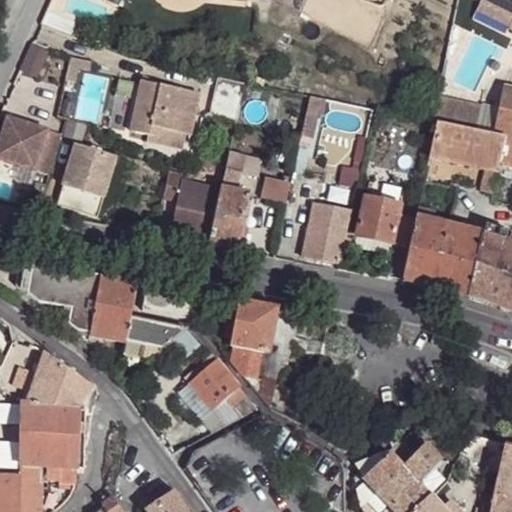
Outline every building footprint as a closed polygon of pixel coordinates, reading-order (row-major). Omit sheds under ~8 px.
[(511,0),(481,0),(481,2),(511,17),(511,23),(510,28),(511,29),(511,0)] [(477,11),(510,28),(511,23),(511,17),(481,2),(477,11)] [(91,71),(93,63),(71,58),(66,82),(75,84),(78,68),(91,71)] [(200,96),(143,82),(131,132),(150,137),(160,138),(162,131),(191,138),(200,96)] [(511,89),(503,87),(494,130),(511,134),(511,89)] [(320,99),(310,97),(302,134),(313,137),(320,99)] [(433,121),(477,130),(482,107),(438,98),(433,121)] [(62,136),(7,119),(0,140),(0,160),(50,176),(62,136)] [(493,135),(438,123),(426,182),(433,184),(439,159),(487,171),(483,190),(492,192),(498,165),(504,137),(493,135)] [(160,138),(150,137),(149,142),(187,152),(191,138),(162,131),(160,138)] [(498,165),(511,168),(511,138),(504,137),(498,165)] [(76,146),(58,207),(98,219),(117,159),(76,146)] [(227,169),(238,171),(242,172),(245,154),(231,151),(227,169)] [(252,155),(245,154),(242,172),(249,172),(252,155)] [(225,174),(224,180),(235,182),(238,171),(227,169),(225,174)] [(170,239),(209,246),(221,191),(182,182),(184,176),(169,173),(164,200),(178,202),(170,239)] [(262,198),(287,203),(292,181),(267,176),(262,198)] [(209,246),(239,252),(250,194),(222,188),(222,191),(209,246)] [(392,245),(399,216),(401,206),(367,198),(358,237),(392,245)] [(342,266),(351,213),(316,207),(305,260),(342,266)] [(410,249),(403,283),(434,290),(447,227),(435,224),(437,214),(419,210),(416,220),(410,249)] [(410,249),(416,220),(399,216),(392,245),(410,249)] [(468,232),(447,227),(434,290),(454,296),(468,232)] [(454,296),(468,299),(482,236),(468,232),(454,296)] [(482,236),(468,299),(500,309),(511,253),(511,245),(507,244),(503,242),(482,236)] [(390,255),(392,245),(358,237),(356,247),(390,255)] [(511,253),(500,309),(511,313),(511,253)] [(35,264),(22,262),(17,286),(29,294),(35,264)] [(35,264),(29,294),(40,303),(58,306),(65,270),(35,264)] [(84,335),(92,337),(103,277),(65,270),(58,306),(73,309),(71,324),(65,320),(56,333),(77,349),(84,335)] [(103,277),(92,337),(128,344),(129,344),(129,343),(133,319),(140,284),(103,277)] [(145,311),(196,320),(201,295),(149,286),(145,311)] [(231,347),(235,347),(265,352),(272,353),(279,311),(240,303),(235,326),(233,339),(231,347)] [(284,355),(291,312),(279,311),(272,353),(284,355)] [(168,351),(190,331),(133,319),(129,343),(146,346),(168,351)] [(233,339),(235,326),(229,325),(226,337),(233,339)] [(157,360),(168,351),(146,346),(144,357),(157,360)] [(232,363),(244,377),(259,379),(265,352),(235,347),(232,363)] [(93,388),(45,352),(24,403),(21,466),(41,466),(75,468),(78,467),(79,407),(93,388)] [(241,390),(218,361),(191,383),(214,412),(226,402),(240,391),(241,390)] [(262,399),(272,410),(277,382),(265,380),(262,399)] [(214,412),(191,383),(180,392),(203,420),(214,412)] [(246,397),(240,391),(226,402),(232,408),(246,397)] [(259,411),(247,397),(246,397),(232,408),(226,402),(214,412),(228,427),(259,411)] [(395,511),(415,511),(432,496),(429,493),(421,484),(435,470),(446,459),(430,441),(419,452),(417,453),(404,467),(406,469),(372,501),(382,511),(389,505),(395,511)] [(407,442),(392,454),(404,467),(417,453),(407,442)] [(511,511),(511,448),(505,446),(492,500),(490,501),(487,511),(511,511)] [(364,479),(357,484),(362,497),(366,507),(369,505),(372,501),(406,469),(404,467),(392,454),(391,455),(388,453),(358,465),(360,474),(364,479)] [(41,476),(41,466),(21,466),(21,475),(0,474),(0,511),(40,511),(41,486),(41,476)] [(75,478),(75,468),(41,466),(41,476),(49,477),(56,477),(75,478)] [(421,484),(429,493),(444,479),(435,470),(421,484)] [(74,487),(75,478),(56,477),(56,481),(56,487),(74,488),(74,487)] [(144,508),(146,511),(149,511),(177,493),(173,488),(144,508)] [(149,511),(189,511),(177,493),(149,511)] [(445,511),(443,509),(432,496),(415,511),(445,511)] [(103,506),(107,511),(125,511),(115,497),(103,506)] [(443,509),(445,511),(462,511),(452,500),(443,509)] [(380,511),(382,511),(372,501),(369,505),(376,511),(380,511)]
